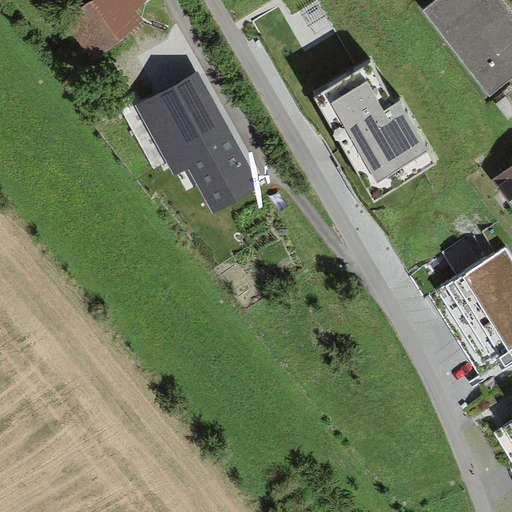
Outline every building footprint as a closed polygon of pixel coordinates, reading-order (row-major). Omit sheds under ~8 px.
[(133,13),(149,0),(95,0),(67,22),(95,58),(141,23),(133,13)] [(444,0),(428,13),(493,97),(511,82),(511,16),(499,0),(444,0)] [(392,91),(371,53),(314,84),(371,189),(437,154),(400,87),(392,91)] [(220,207),(268,182),(210,69),(146,102),(140,90),(118,102),(156,175),(173,166),(183,186),(204,175),(220,207)] [(511,158),(492,175),(511,200),(511,158)] [(492,363),(511,348),(511,254),(508,249),(444,294),(492,363)]
